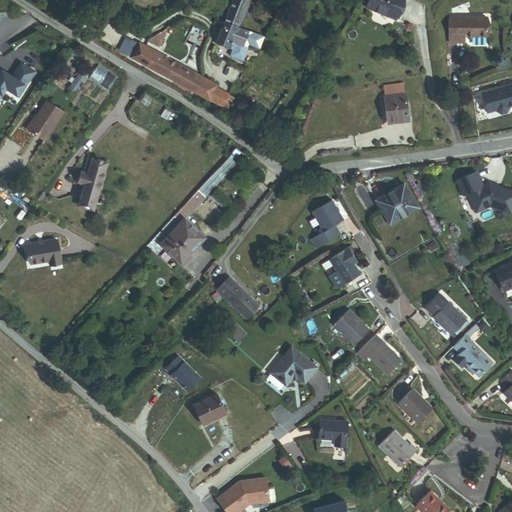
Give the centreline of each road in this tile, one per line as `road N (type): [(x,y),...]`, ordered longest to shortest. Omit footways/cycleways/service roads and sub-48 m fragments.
road 1 (residential): [(511,140),(294,169),(9,0)]
road 2 (residential): [(202,511),(188,490),(0,320)]
road 3 (residential): [(360,234),(400,305),(401,326),(465,414),(511,428)]
